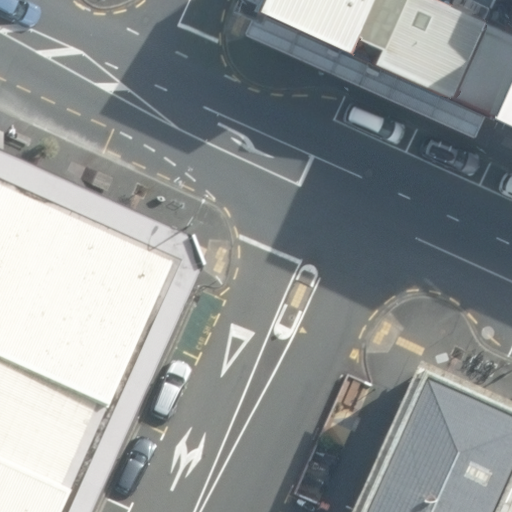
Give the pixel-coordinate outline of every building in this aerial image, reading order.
[(511,0),(265,0),(262,8),(500,116),(511,88),(511,0)] [(511,88),(500,116),(511,121),(511,88)] [(61,511),(172,263),(0,183),(0,511),(61,511)] [(511,415),(412,370),(381,437),(346,511),(493,511),(511,472),(511,415)] [(511,511),(511,472),(493,511),(511,511)]
